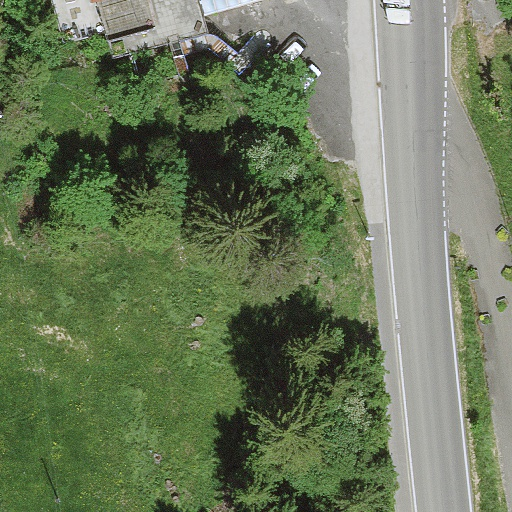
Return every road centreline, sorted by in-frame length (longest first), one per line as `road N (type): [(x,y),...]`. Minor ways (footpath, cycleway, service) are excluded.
road 1 (secondary): [(441,511),(413,159)]
road 2 (residential): [(511,370),(466,198),(413,159)]
road 3 (secondary): [(413,159),(406,0)]
